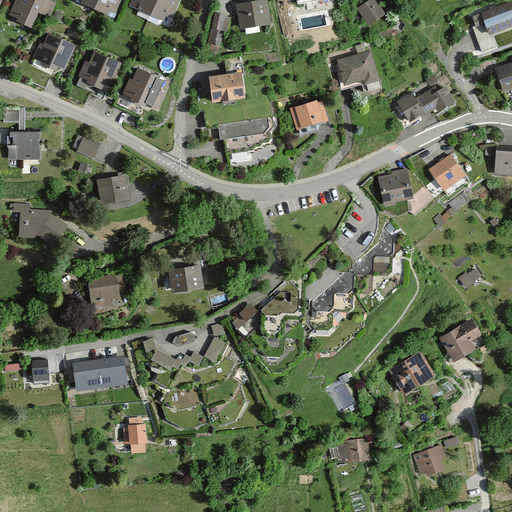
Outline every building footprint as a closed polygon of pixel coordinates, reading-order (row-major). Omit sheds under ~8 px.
[(58,3),(51,0),(16,0),(8,20),(33,31),(41,14),(51,18),(58,3)] [(98,0),(76,0),(76,2),(94,11),(98,0)] [(120,0),(98,0),(94,11),(113,18),(120,0)] [(130,0),(129,4),(151,13),(156,0),(130,0)] [(179,0),(156,0),(151,13),(163,19),(165,14),(171,17),(179,0)] [(268,0),(250,0),(235,3),(239,27),(272,22),(268,0)] [(373,0),(363,0),(356,5),(369,24),(383,14),(373,0)] [(511,0),(508,0),(469,14),(477,38),(511,26),(511,0)] [(229,28),(232,14),(216,10),(210,41),(220,43),(223,27),(229,28)] [(78,46),(44,30),(31,58),(64,74),(78,46)] [(123,63),(94,48),(78,79),(106,94),(123,63)] [(376,50),(335,56),(340,87),(380,80),(376,50)] [(511,55),(492,62),(499,87),(511,83),(511,55)] [(170,83),(139,67),(125,94),(156,110),(170,83)] [(241,70),(206,76),(211,104),(246,98),(241,70)] [(410,88),(393,99),(409,125),(432,110),(436,116),(455,104),(441,81),(416,96),(410,88)] [(321,98),(287,106),(293,131),(327,122),(321,98)] [(270,99),(215,108),(221,137),(225,152),(251,150),(272,138),(269,131),(274,123),(270,99)] [(41,107),(3,109),(3,125),(0,124),(0,141),(7,141),(8,165),(41,163),(40,150),(62,149),(61,115),(41,116),(41,107)] [(79,150),(96,156),(102,141),(84,134),(79,150)] [(511,148),(495,148),(494,174),(511,174),(511,148)] [(451,152),(428,167),(445,191),(467,176),(451,152)] [(409,168),(379,174),(385,205),(415,199),(409,168)] [(129,173),(94,179),(98,202),(133,197),(129,173)] [(30,201),(13,201),(12,216),(19,217),(19,233),(38,234),(51,245),(69,225),(47,209),(30,209),(30,201)] [(398,230),(378,217),(378,222),(377,231),(372,242),(358,255),(313,298),(299,301),(300,291),(287,278),(253,307),(249,303),(228,322),(269,373),(282,375),(308,353),(307,333),(316,328),(328,329),(334,324),(334,310),(349,311),(349,291),(371,290),(370,274),(395,274),(398,230)] [(166,268),(171,291),(204,285),(200,262),(166,268)] [(466,284),(482,274),(477,265),(460,276),(466,284)] [(117,271),(87,276),(92,304),(121,298),(117,271)] [(141,340),(162,420),(182,430),(197,428),(234,420),(246,402),(240,384),(223,320),(209,325),(214,340),(207,349),(177,357),(157,348),(154,338),(141,340)] [(460,323),(438,336),(453,361),(476,347),(472,340),(482,334),(474,320),(463,327),(460,323)] [(179,344),(196,339),(193,330),(176,335),(179,344)] [(421,349),(389,367),(402,392),(435,375),(421,349)] [(31,357),(33,381),(49,380),(48,356),(31,357)] [(72,362),(76,390),(126,384),(123,356),(72,362)] [(123,424),(124,444),(144,444),(144,424),(123,424)] [(368,436),(330,443),(333,457),(348,454),(349,461),(371,457),(368,436)] [(441,443),(412,454),(421,478),(444,469),(440,458),(446,456),(441,443)]
